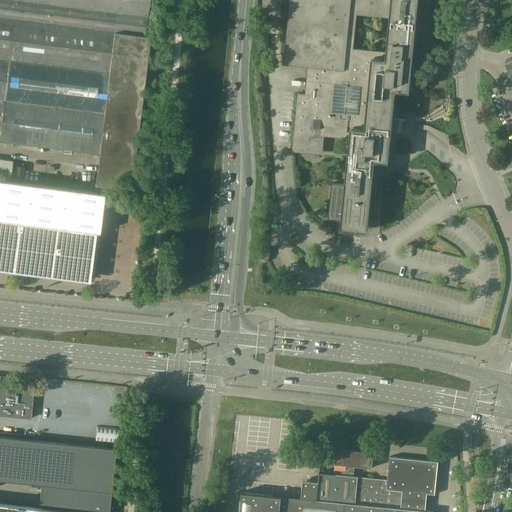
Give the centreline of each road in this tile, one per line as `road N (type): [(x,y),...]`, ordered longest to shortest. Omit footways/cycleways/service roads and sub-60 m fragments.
road 1 (primary): [(233,374),(339,383),(510,414)]
road 2 (primary): [(511,380),(373,353),(235,339)]
road 3 (primary): [(235,339),(249,161),(238,82)]
road 4 (primary): [(214,337),(238,82)]
road 5 (tertiary): [(511,243),(470,118),(478,0)]
road 6 (primary): [(214,337),(0,315)]
road 7 (primary): [(0,349),(211,372)]
road 8 (tertiary): [(211,372),(195,511)]
